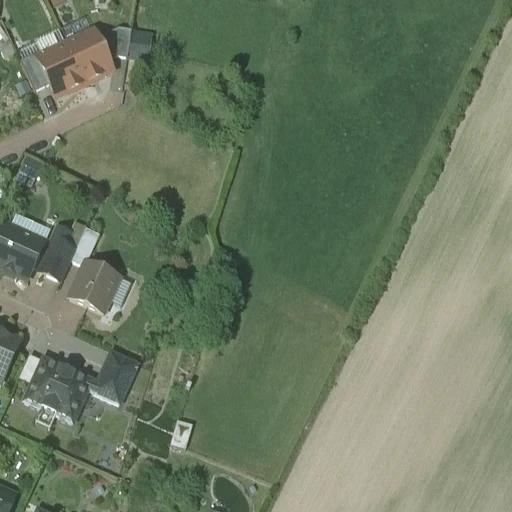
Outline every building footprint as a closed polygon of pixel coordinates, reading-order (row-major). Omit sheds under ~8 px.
[(58,35),(64,50),(91,37),(84,23),(58,35)] [(118,33),(96,43),(106,65),(114,61),(126,63),(131,35),(118,33)] [(39,57),(41,61),(64,50),(58,35),(57,34),(33,45),(35,47),(15,56),(19,66),(39,57)] [(91,37),(64,50),(84,91),(92,87),(91,85),(111,76),(106,65),(96,43),(93,36),(91,37)] [(41,61),(36,63),(49,90),(55,103),(75,93),(75,95),(84,91),(64,50),(41,61)] [(39,57),(19,66),(34,97),(49,90),(36,63),(41,61),(39,57)] [(30,189),(40,167),(25,161),(15,183),(30,189)] [(43,248),(3,230),(0,236),(0,272),(27,284),(43,248)] [(69,239),(56,233),(37,276),(61,287),(70,266),(75,256),(64,251),(69,239)] [(75,256),(70,266),(83,272),(85,267),(86,267),(98,239),(85,233),(75,256)] [(86,267),(85,267),(83,272),(69,304),(102,319),(102,317),(99,316),(104,304),(107,306),(118,282),(86,267)] [(0,340),(0,339),(0,385),(1,386),(19,347),(3,339),(1,339),(0,340)] [(137,368),(111,357),(96,389),(93,398),(92,398),(118,410),(137,368)] [(72,381),(58,375),(59,372),(43,364),(24,406),(41,414),(42,411),(56,418),(54,420),(71,428),(86,395),(93,398),(96,389),(90,386),(73,378),(72,381)] [(73,378),(59,372),(58,375),(72,381),(73,378)] [(56,418),(42,411),(41,414),(50,418),(54,420),(56,418)] [(0,511),(11,511),(14,506),(13,503),(14,501),(0,495),(0,511)]
